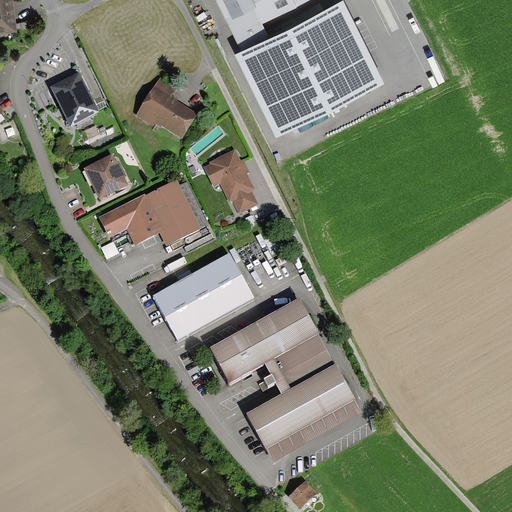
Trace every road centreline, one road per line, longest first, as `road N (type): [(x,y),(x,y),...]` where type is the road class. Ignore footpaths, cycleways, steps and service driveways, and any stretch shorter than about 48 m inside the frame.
road 1 (track): [(177,0),(382,407),(475,511)]
road 2 (residential): [(49,0),(55,25),(19,85),(61,218),(270,490)]
road 3 (unclassified): [(0,284),(38,316),(182,511)]
